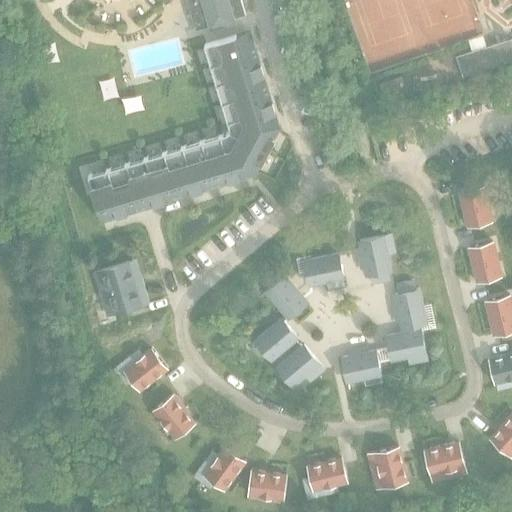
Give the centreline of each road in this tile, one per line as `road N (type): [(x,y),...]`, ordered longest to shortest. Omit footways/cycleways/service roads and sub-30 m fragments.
road 1 (residential): [(312,187),(182,302),(186,347),(202,369),(302,426),(369,426),(450,410),(466,399),(472,381),(418,157)]
road 2 (residential): [(312,187),(260,0)]
